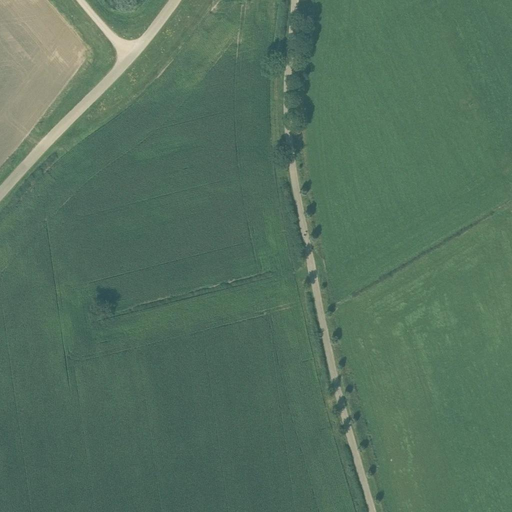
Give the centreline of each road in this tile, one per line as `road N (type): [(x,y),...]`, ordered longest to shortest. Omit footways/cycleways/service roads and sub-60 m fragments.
road 1 (unclassified): [(372,511),(337,389),(288,142),(294,0)]
road 2 (unclassified): [(0,194),(174,0)]
